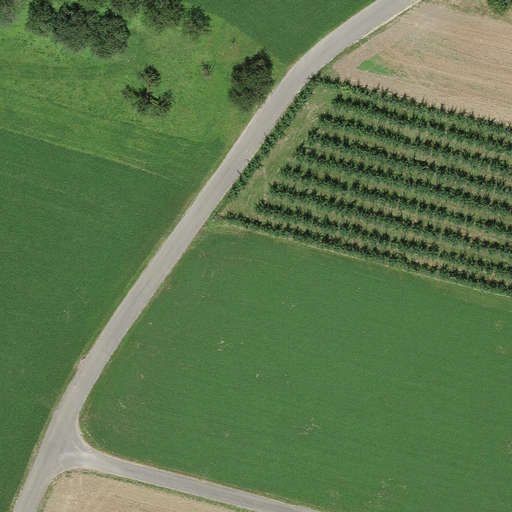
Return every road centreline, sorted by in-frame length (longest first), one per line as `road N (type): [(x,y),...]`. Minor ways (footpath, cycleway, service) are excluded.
road 1 (unclassified): [(397,0),(326,46),(283,90),(92,361),(23,511)]
road 2 (track): [(54,444),(291,511)]
